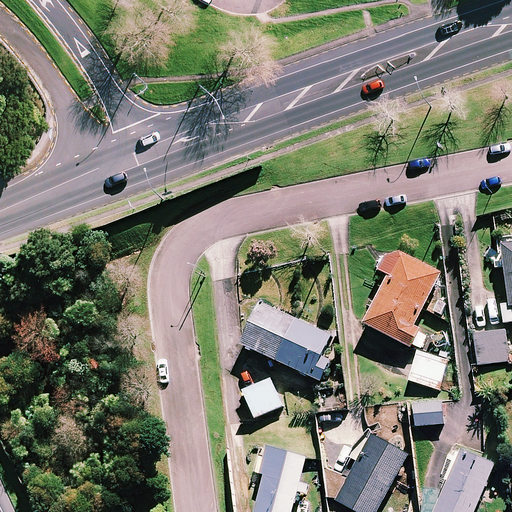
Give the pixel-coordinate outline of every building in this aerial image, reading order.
[(442,271),(391,247),(380,268),(390,273),(366,322),(413,345),(421,327),(416,325),(442,271)] [(502,292),(475,295),(481,364),(509,362),(502,292)] [(332,336),(262,302),(243,342),(322,380),(332,359),(323,355),(332,336)] [(448,358),(418,351),(410,381),(440,389),(448,358)] [(284,405),(273,379),(245,392),(257,417),(284,405)] [(445,424),(444,400),(422,400),(423,425),(445,424)] [(377,511),(411,450),(376,431),(339,499),(364,511),(377,511)] [(309,455),(266,443),(258,471),(267,474),(256,511),(293,511),(300,491),(309,493),(312,483),(302,480),(309,455)] [(425,486),(422,511),(475,511),(497,462),(465,448),(462,455),(451,450),(435,488),(425,486)]
